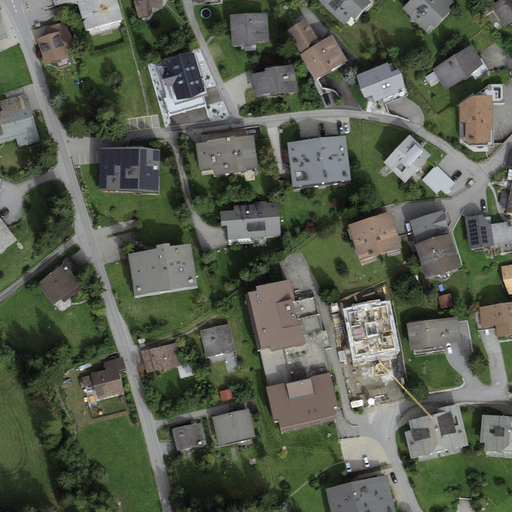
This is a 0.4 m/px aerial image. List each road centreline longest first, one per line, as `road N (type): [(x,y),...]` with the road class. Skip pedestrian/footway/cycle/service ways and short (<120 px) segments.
road 1 (residential): [(482,172),(413,127),(364,115),(59,145)]
road 2 (residential): [(89,236),(168,511)]
road 3 (residential): [(416,511),(384,438),(388,416),(450,393),(507,389)]
road 4 (residential): [(10,0),(59,145)]
